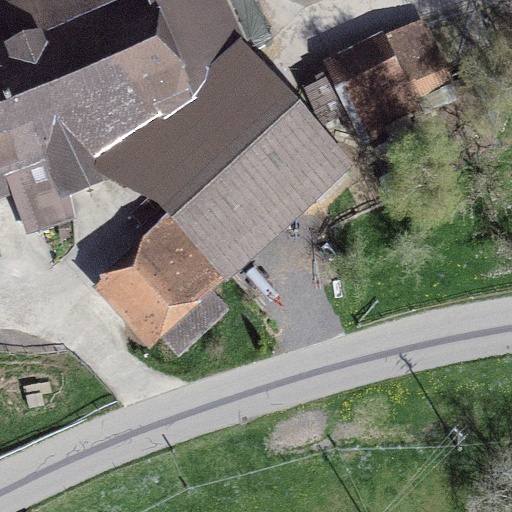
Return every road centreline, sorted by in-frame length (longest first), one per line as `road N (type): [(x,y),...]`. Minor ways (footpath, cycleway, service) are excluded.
road 1 (unclassified): [(0,498),(182,410),(418,342),(511,329)]
road 2 (track): [(182,410),(70,332),(0,313)]
